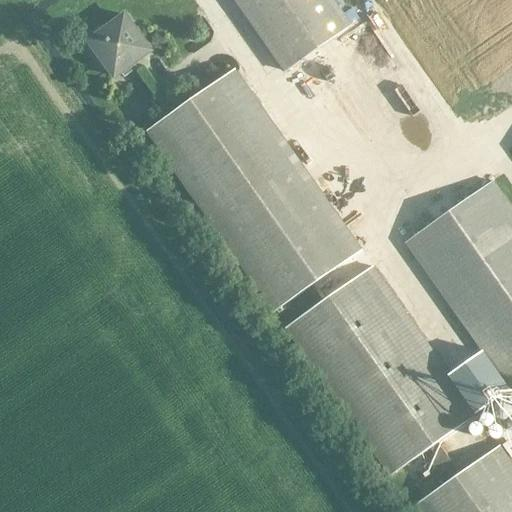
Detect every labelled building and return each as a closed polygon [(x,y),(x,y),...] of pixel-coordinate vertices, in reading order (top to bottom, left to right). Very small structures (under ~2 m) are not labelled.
[(351,26),(333,0),(235,0),(286,72),(351,26)] [(125,16),(103,32),(99,27),(81,40),(103,71),(108,67),(115,77),(121,73),(124,78),(138,68),(134,63),(151,51),(125,16)] [(307,93),(331,82),(324,66),(300,77),(307,93)] [(274,312),(362,250),(236,71),(148,132),(274,312)] [(511,207),(494,182),(406,244),(482,352),(510,391),(511,389),(511,207)] [(452,481),(413,509),(414,511),(511,511),(511,463),(500,447),(460,475),(438,442),(477,414),(510,391),(482,352),(450,375),(374,267),(286,329),(390,476),(429,448),(436,458),(423,467),(432,480),(445,471),(452,481)] [(511,406),(511,405),(509,404),(508,404),(506,403),(505,403),(503,403),(502,404),(500,404),(499,405),(498,406),(497,408),(496,409),(496,411),(496,412),(496,414),(496,415),(497,417),(498,418),(499,419),(500,420),(502,421),(503,421),(505,421),(506,421),(508,421),(509,420),(511,419),(511,418),(511,417),(511,406)] [(496,422),(496,420),(496,419),(495,418),(495,417),(494,416),(493,415),(492,414),(491,414),(490,414),(489,413),(487,414),(486,414),(485,414),(484,415),(483,416),(483,417),(482,418),(482,419),(482,420),(482,422),(482,423),(483,424),(483,425),(484,426),(485,427),(486,427),(487,427),(489,427),(490,427),(491,427),(492,427),(493,426),(494,425),(495,424),(495,423),(496,422)] [(504,434),(504,433),(504,431),(504,430),(503,429),(502,428),(501,427),(500,427),(499,426),(498,426),(497,426),(496,426),(495,426),(493,427),(492,427),(492,428),(491,429),(490,430),(490,431),(490,433),(490,434),(490,435),(491,436),(492,437),(492,438),(493,439),(495,439),(496,439),(497,440),(498,439),(499,439),(500,439),(501,438),(502,437),(503,436),(504,435),(504,434)]
